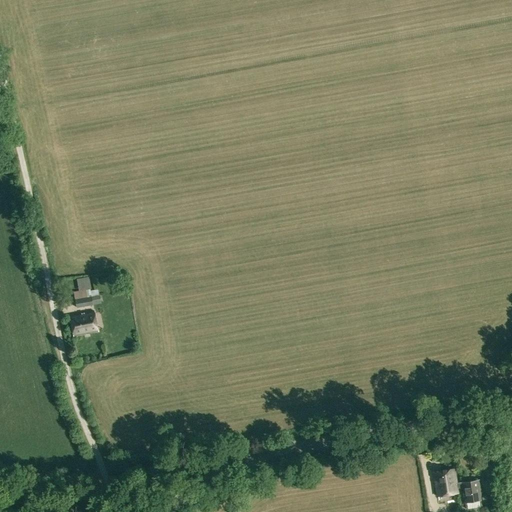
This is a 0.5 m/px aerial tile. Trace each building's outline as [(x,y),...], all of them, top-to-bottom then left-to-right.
[(75,294),(77,308),(93,305),(93,304),(101,303),(98,290),(75,294)] [(70,316),(74,336),(98,332),(95,311),(70,316)] [(458,493),(457,488),(456,483),(454,469),(434,472),(437,496),(435,497),(436,503),(446,502),(445,495),(458,493)] [(457,488),(462,487),(465,502),(482,499),(479,480),(458,483),(456,483),(457,488)] [(473,510),(485,508),(484,502),(472,504),(473,510)]
